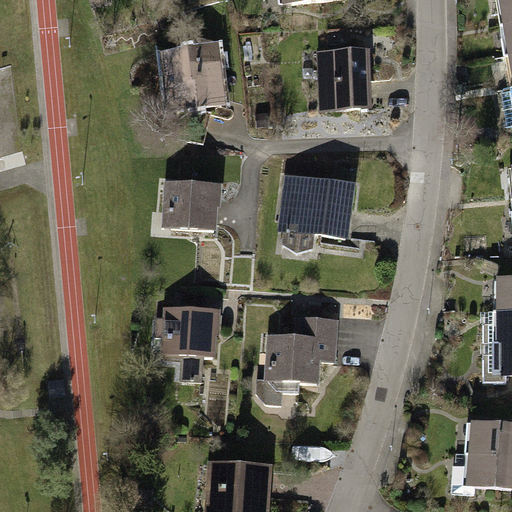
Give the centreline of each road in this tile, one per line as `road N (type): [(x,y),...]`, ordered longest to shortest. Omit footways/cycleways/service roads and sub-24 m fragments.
road 1 (residential): [(432,0),(423,206),(381,416),(348,511)]
road 2 (unknown): [(247,143),(427,148)]
